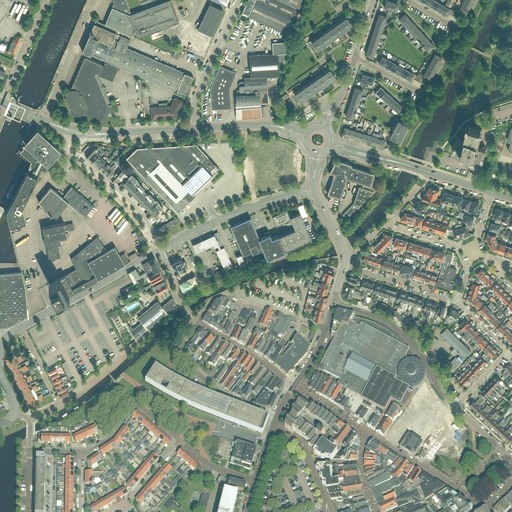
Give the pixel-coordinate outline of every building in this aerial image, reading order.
[(29,0),(28,4),(37,8),(39,4),(29,0)] [(60,39),(61,39),(61,40),(61,41),(62,41),(62,42),(63,42),(63,43),(64,43),(65,43),(66,43),(67,43),(67,42),(68,42),(68,41),(69,41),(69,40),(74,29),(86,0),(76,0),(66,26),(61,37),(61,38),(60,38),(60,39)] [(105,23),(131,35),(132,35),(134,29),(137,37),(179,22),(170,0),(167,0),(158,3),(131,14),(125,0),(111,0),(113,4),(105,23)] [(301,11),(276,0),(246,0),(241,13),(292,37),(301,11)] [(276,0),(301,11),(304,0),(276,0)] [(433,0),(430,6),(435,9),(439,3),(434,0),(433,0)] [(447,12),(448,13),(449,13),(451,10),(446,7),(447,5),(448,5),(450,1),(449,0),(446,0),(444,5),(444,6),(440,12),(445,15),(447,12)] [(464,0),(461,5),(468,9),(471,4),(464,0)] [(392,2),(389,9),(395,11),(398,4),(392,2)] [(435,9),(440,12),(444,6),(444,5),(439,3),(435,9)] [(28,4),(26,9),(35,13),(37,8),(28,4)] [(197,30),(211,36),(223,10),(209,4),(197,30)] [(461,5),(459,10),(462,12),(465,14),(468,9),(461,5)] [(26,9),(24,13),(33,17),(35,13),(26,9)] [(453,9),(450,14),(458,19),(462,12),(459,10),(458,10),(457,11),(453,9)] [(24,13),(22,18),(31,22),(33,17),(24,13)] [(378,14),(377,20),(384,22),(386,14),(382,13),(381,15),(378,14)] [(397,18),(403,24),(408,19),(404,14),(402,16),(401,15),(397,18)] [(346,17),(311,42),(312,43),(313,45),(314,47),(315,48),(317,50),(352,25),(346,17)] [(22,18),(20,22),(29,26),(31,22),(22,18)] [(403,24),(407,28),(412,23),(408,19),(403,24)] [(95,20),(82,51),(109,63),(109,62),(185,95),(193,77),(126,48),(131,35),(105,23),(105,24),(95,20)] [(20,22),(18,27),(27,31),(29,26),(20,22)] [(407,28),(411,33),(416,28),(412,23),(407,28)] [(18,27),(16,31),(25,35),(27,31),(18,27)] [(411,33),(415,37),(420,32),(416,28),(411,33)] [(415,37),(419,41),(424,37),(420,32),(415,37)] [(419,41),(423,46),(428,41),(424,37),(419,41)] [(428,41),(423,46),(428,52),(432,49),(430,47),(432,46),(428,41)] [(11,42),(9,47),(18,51),(20,46),(11,42)] [(239,95),(236,95),(235,95),(236,104),(259,103),(268,102),(268,94),(267,94),(266,77),(279,76),(278,62),(284,62),(287,53),(289,44),(284,42),(272,43),(273,54),(249,55),(250,77),(244,78),(244,82),(240,82),(238,88),(238,90),(239,95)] [(9,47),(7,51),(17,55),(18,51),(9,47)] [(177,47),(172,58),(178,60),(182,50),(177,47)] [(374,51),(367,48),(366,54),(368,55),(368,57),(372,58),(374,51)] [(7,51),(5,56),(15,60),(17,55),(7,51)] [(435,54),(432,60),(438,63),(441,58),(435,54)] [(378,63),(384,66),(387,60),(380,56),(378,59),(380,60),(378,63)] [(67,96),(67,97),(67,98),(67,99),(66,100),(70,110),(71,109),(72,110),(73,111),(74,112),(75,113),(76,113),(77,113),(78,113),(79,113),(80,113),(81,112),(82,111),(83,110),(83,109),(84,109),(85,109),(83,115),(95,119),(96,117),(103,119),(108,105),(96,76),(95,75),(95,73),(98,75),(103,65),(84,57),(71,87),(76,90),(76,91),(75,90),(74,90),(73,90),(72,90),(71,91),(70,91),(69,92),(68,93),(67,95),(67,96)] [(384,66),(389,69),(393,62),(387,60),(384,66)] [(432,60),(429,65),(435,68),(438,63),(432,60)] [(389,69),(394,72),(398,65),(393,62),(389,69)] [(394,72),(400,74),(403,68),(398,65),(394,72)] [(429,65),(426,70),(432,74),(435,68),(429,65)] [(211,89),(212,108),(230,107),(229,88),(235,73),(220,67),(211,89)] [(400,74),(405,77),(408,71),(403,68),(400,74)] [(330,69),(294,94),(295,96),(296,97),(297,99),(298,100),(300,102),(335,77),(330,69)] [(426,70),(423,75),(426,77),(430,79),(432,74),(426,70)] [(412,78),(413,78),(413,79),(415,75),(408,71),(405,77),(410,80),(412,78)] [(360,80),(366,82),(368,75),(363,74),(360,80)] [(418,74),(415,79),(423,84),(426,77),(423,75),(422,74),(422,75),(421,76),(418,74)] [(368,75),(366,82),(372,84),(374,77),(368,75)] [(355,87),(353,93),(360,95),(363,88),(362,87),(358,86),(358,88),(355,87)] [(374,91),(380,96),(385,91),(380,87),(378,89),(377,87),(374,91)] [(380,96),(384,100),(389,95),(385,91),(380,96)] [(353,93),(351,99),(358,101),(360,95),(353,93)] [(384,100),(389,104),(394,99),(389,95),(384,100)] [(158,107),(151,107),(152,119),(176,117),(182,101),(174,98),(171,106),(167,106),(167,102),(158,103),(158,107)] [(351,99),(349,104),(356,107),(358,101),(351,99)] [(389,104),(393,108),(398,103),(394,99),(389,104)] [(398,103),(393,108),(399,114),(402,111),(401,109),(403,107),(398,103)] [(349,104),(347,110),(355,112),(356,107),(349,104)] [(236,114),(237,120),(262,118),(262,113),(261,107),(236,109),(236,114)] [(355,112),(347,110),(345,116),(353,118),(355,112)] [(407,125),(398,120),(394,126),(393,130),(389,136),(399,141),(402,134),(404,131),(407,125)] [(454,143),(452,150),(460,152),(460,154),(474,159),(475,157),(479,158),(483,160),(485,153),(484,152),(486,148),(483,147),(476,145),(477,142),(478,142),(482,129),(475,127),(474,128),(466,125),(464,133),(465,134),(463,138),(465,138),(464,141),(457,138),(455,143),(454,143)] [(342,134),(348,136),(350,129),(349,129),(342,126),(341,131),(343,131),(342,134)] [(25,221),(22,207),(37,176),(38,177),(42,167),(44,168),(44,166),(46,163),(47,164),(60,150),(42,133),(37,129),(24,143),(26,145),(20,152),(31,162),(6,212),(10,224),(10,226),(15,225),(16,227),(21,225),(21,223),(25,221)] [(379,138),(376,145),(382,147),(384,140),(381,139),(384,130),(381,129),(378,138),(379,138)] [(272,143),(272,144),(249,141),(247,142),(248,146),(247,150),(248,153),(252,153),(255,153),(255,155),(255,158),(257,157),(263,158),(255,160),(259,160),(260,160),(260,162),(263,161),(265,167),(269,168),(271,154),(274,153),(272,143)] [(143,176),(177,212),(189,201),(184,195),(215,165),(196,144),(178,145),(137,148),(126,158),(143,176)] [(99,149),(102,146),(99,145),(96,148),(93,145),(85,155),(89,158),(95,152),(96,150),(97,151),(99,149)] [(289,151),(275,150),(273,178),(254,176),(253,188),(276,190),(277,184),(297,186),(298,176),(284,175),(286,152),(297,153),(297,147),(289,146),(289,151)] [(89,158),(93,162),(99,155),(95,152),(89,158)] [(93,162),(96,165),(102,159),(99,155),(93,162)] [(118,158),(114,162),(119,166),(122,162),(118,158)] [(96,165),(100,169),(106,162),(102,159),(96,165)] [(326,185),(323,195),(359,206),(368,179),(380,183),(384,173),(341,160),(333,187),(326,185)] [(100,169),(103,171),(109,165),(106,162),(100,169)] [(103,171),(107,175),(113,168),(115,165),(114,164),(112,167),(109,165),(103,171)] [(107,175),(111,178),(117,172),(116,171),(113,168),(107,175)] [(111,178),(114,182),(124,171),(120,168),(116,171),(117,172),(111,178)] [(122,182),(122,183),(118,186),(123,191),(127,187),(128,189),(132,193),(143,205),(143,204),(147,209),(149,210),(145,214),(150,219),(159,210),(159,211),(163,207),(159,202),(156,199),(154,200),(155,199),(149,193),(148,194),(143,189),(144,188),(138,182),(137,183),(137,182),(139,180),(137,178),(132,173),(122,182)] [(41,207),(49,214),(49,217),(56,217),(68,202),(85,216),(93,206),(71,187),(63,197),(50,187),(38,201),(43,205),(41,207)] [(424,193),(422,200),(438,205),(440,198),(436,197),(439,190),(430,187),(429,189),(428,189),(426,194),(424,193)] [(442,201),(447,203),(450,194),(444,192),(442,201)] [(447,203),(454,205),(456,196),(450,194),(447,203)] [(462,197),(457,195),(456,196),(454,205),(459,207),(462,197)] [(461,207),(467,209),(470,200),(464,198),(461,207)] [(427,208),(425,206),(424,207),(418,200),(413,205),(420,211),(422,208),(424,211),(427,208)] [(467,214),(470,215),(471,211),(475,212),(479,202),(475,201),(475,202),(472,200),(469,210),(468,209),(467,214)] [(304,206),(298,208),(302,216),(307,214),(304,206)] [(495,219),(494,223),(499,224),(500,222),(500,220),(499,219),(503,210),(496,208),(494,217),(497,218),(497,220),(495,219)] [(246,220),(231,226),(243,254),(248,251),(249,254),(247,255),(250,262),(265,255),(267,258),(285,251),(284,249),(310,238),(299,212),(293,214),(290,209),(272,217),(276,226),(291,220),(294,228),(278,235),(271,238),(269,233),(258,238),(250,218),(246,220)] [(501,221),(503,222),(504,221),(507,222),(510,213),(504,211),(501,220),(501,221)] [(401,220),(408,222),(411,214),(405,212),(404,216),(402,215),(401,220)] [(417,216),(415,224),(421,226),(423,218),(419,217),(421,212),(419,212),(417,216)] [(411,214),(408,222),(414,224),(416,216),(411,214)] [(463,220),(472,223),(473,217),(465,214),(463,220)] [(155,230),(157,234),(164,230),(180,221),(177,217),(162,225),(162,226),(155,230)] [(458,225),(461,235),(468,233),(466,226),(462,227),(461,224),(462,221),(451,217),(450,220),(453,221),(457,223),(458,225)] [(423,227),(428,229),(431,219),(429,218),(428,220),(426,219),(423,227)] [(430,230),(433,231),(436,222),(433,221),(434,219),(431,219),(428,229),(428,228),(430,229),(430,230)] [(42,227),(45,240),(44,240),(45,246),(46,246),(49,260),(55,259),(54,258),(61,257),(58,245),(61,244),(60,238),(67,236),(66,231),(74,229),(72,223),(64,224),(64,222),(42,227)] [(437,231),(439,232),(441,224),(436,222),(433,231),(436,232),(437,231)] [(499,224),(494,223),(492,223),(490,229),(499,232),(501,225),(499,224)] [(441,224),(439,232),(441,233),(444,234),(445,234),(447,226),(441,224)] [(461,235),(458,225),(455,225),(456,228),(453,230),(455,237),(461,235)] [(486,238),(489,243),(497,239),(496,237),(496,235),(493,234),(494,231),(490,230),(489,232),(488,232),(486,238)] [(194,247),(196,252),(213,244),(215,250),(218,256),(224,268),(215,271),(218,276),(231,270),(230,267),(233,266),(224,248),(225,247),(218,232),(208,236),(209,236),(192,244),(194,247)] [(383,236),(381,238),(387,244),(391,240),(392,236),(384,233),(383,236)] [(92,241),(80,251),(86,261),(106,249),(97,237),(92,241)] [(396,249),(399,250),(402,239),(400,238),(397,237),(396,237),(393,246),(397,247),(396,249)] [(381,238),(377,242),(387,252),(388,253),(389,251),(385,246),(387,244),(381,238)] [(398,252),(397,255),(399,255),(402,248),(405,249),(408,241),(407,240),(405,239),(404,240),(402,239),(399,250),(398,252)] [(492,249),(498,251),(500,243),(498,242),(497,239),(489,243),(492,249)] [(407,250),(412,251),(415,243),(413,242),(410,241),(409,241),(407,250)] [(500,243),(498,251),(504,253),(506,245),(503,244),(504,242),(501,241),(500,243)] [(373,246),(377,250),(379,253),(382,250),(385,253),(387,252),(377,242),(373,246)] [(412,251),(418,253),(421,244),(418,243),(417,244),(415,243),(412,251)] [(420,260),(422,261),(423,255),(426,247),(424,246),(424,245),(421,244),(418,253),(421,254),(420,260)] [(88,262),(98,279),(129,261),(124,253),(120,255),(114,246),(88,262)] [(423,255),(422,261),(424,261),(426,256),(429,257),(432,248),(431,248),(426,246),(426,247),(423,255)] [(434,258),(437,259),(440,250),(437,250),(436,250),(433,249),(431,257),(430,261),(432,262),(434,258)] [(442,269),(444,262),(446,258),(446,257),(444,257),(445,253),(442,252),(442,251),(440,250),(437,259),(440,260),(438,264),(441,265),(440,268),(442,269)] [(86,261),(80,251),(70,259),(76,268),(64,275),(72,288),(67,291),(59,277),(49,283),(59,301),(77,291),(97,280),(86,261)] [(368,262),(374,264),(376,256),(377,253),(372,252),(372,251),(372,252),(371,254),(368,262)] [(363,260),(368,262),(371,254),(365,252),(363,260)] [(446,258),(444,262),(442,269),(439,278),(437,284),(446,288),(451,289),(453,283),(455,280),(453,279),(456,269),(449,267),(452,255),(447,254),(446,257),(446,258)] [(381,266),(387,268),(391,256),(389,255),(387,260),(384,258),(381,266)] [(376,256),(374,264),(379,266),(382,258),(376,256)] [(395,262),(392,270),(398,272),(400,264),(397,263),(399,256),(397,256),(395,262)] [(147,276),(148,276),(154,272),(160,269),(154,258),(148,261),(142,264),(147,276)] [(187,267),(188,266),(187,264),(186,264),(185,261),(184,261),(181,262),(180,259),(170,263),(170,264),(175,274),(186,269),(188,268),(187,267)] [(413,277),(418,279),(421,270),(423,264),(421,263),(419,270),(416,269),(413,277)] [(400,272),(405,274),(408,266),(402,264),(400,272)] [(408,266),(405,274),(411,276),(414,268),(408,266)] [(135,268),(127,273),(130,279),(133,284),(141,279),(135,268)] [(320,269),(319,272),(320,273),(332,277),(333,271),(325,268),(324,271),(320,269)] [(476,281),(486,272),(482,268),(479,270),(475,273),(478,276),(476,278),(474,277),(473,280),(476,281)] [(148,276),(152,283),(163,277),(160,269),(154,272),(148,276)] [(418,279),(424,280),(427,272),(421,270),(418,279)] [(25,287),(21,271),(0,273),(0,326),(7,326),(27,316),(25,287)] [(482,280),(484,282),(490,276),(486,272),(476,281),(478,283),(480,281),(482,280)] [(332,277),(320,273),(319,275),(322,276),(321,279),(329,282),(329,281),(330,281),(332,277)] [(432,274),(429,282),(435,284),(437,276),(432,274)] [(350,275),(348,281),(353,283),(352,285),(355,286),(358,278),(350,275)] [(186,280),(180,283),(183,291),(190,288),(192,287),(192,286),(197,284),(194,276),(186,280)] [(490,276),(484,282),(488,287),(494,281),(490,276)] [(124,277),(87,293),(89,298),(127,282),(124,277)] [(152,283),(154,288),(166,282),(163,277),(152,283)] [(314,282),(313,284),(328,289),(329,284),(329,283),(321,280),(320,284),(314,282)] [(363,289),(361,295),(364,296),(366,290),(369,281),(363,280),(360,288),(363,289)] [(366,290),(364,296),(362,304),(368,306),(369,302),(367,301),(366,299),(369,291),(372,291),(374,283),(369,281),(366,290)] [(166,282),(154,288),(157,293),(168,286),(166,282)] [(472,282),(470,288),(479,291),(481,285),(472,282)] [(489,288),(494,292),(500,286),(496,282),(489,288)] [(328,289),(313,284),(312,287),(318,289),(317,292),(325,295),(325,294),(326,294),(328,289)] [(354,290),(355,287),(347,284),(345,290),(353,293),(357,294),(358,291),(354,290)] [(379,294),(382,285),(376,284),(373,292),(376,293),(376,294),(374,299),(372,299),(370,304),(375,305),(379,294)] [(387,287),(382,285),(379,294),(382,295),(381,298),(383,299),(384,296),(387,287)] [(494,292),(497,296),(504,290),(500,286),(494,292)] [(393,289),(387,287),(384,296),(383,299),(389,300),(393,289)] [(398,291),(393,289),(389,300),(391,301),(392,298),(395,299),(398,291)] [(353,293),(345,290),(343,295),(351,298),(352,295),(362,298),(362,296),(361,295),(353,293)] [(501,300),(507,294),(504,290),(497,296),(499,298),(496,302),(498,304),(501,300)] [(399,307),(401,308),(406,293),(400,292),(398,300),(401,301),(399,307)] [(406,302),(409,304),(412,295),(406,293),(401,308),(404,309),(406,302)] [(467,299),(472,304),(479,298),(477,296),(469,293),(467,299)] [(308,295),(307,297),(312,299),(326,303),(328,297),(319,294),(319,295),(317,294),(316,297),(308,295)] [(511,298),(507,294),(501,300),(498,304),(497,304),(499,306),(503,302),(505,304),(511,298)] [(411,313),(413,313),(418,297),(412,295),(409,304),(413,305),(411,313)] [(135,339),(176,305),(172,297),(161,306),(157,301),(137,317),(141,322),(133,329),(130,326),(128,327),(130,331),(130,330),(135,339)] [(418,297),(413,313),(415,314),(417,306),(421,307),(424,299),(418,297)] [(479,298),(472,304),(477,309),(483,302),(479,298)] [(210,327),(217,331),(223,320),(222,319),(223,317),(221,316),(226,308),(229,303),(223,299),(215,302),(207,314),(206,316),(202,321),(202,322),(210,327)] [(326,303),(312,299),(311,301),(317,303),(316,306),(324,309),(326,303)] [(428,316),(432,302),(426,300),(424,308),(427,309),(426,314),(425,314),(424,316),(427,317),(428,316)] [(438,304),(432,302),(428,316),(430,317),(432,311),(435,312),(438,304)] [(494,304),(492,302),(487,306),(485,304),(479,310),(483,315),(489,308),(494,304)] [(30,313),(38,309),(36,304),(28,308),(30,313)] [(434,318),(436,319),(437,316),(438,317),(439,315),(439,314),(443,315),(446,306),(440,304),(438,311),(437,311),(436,313),(434,318)] [(489,308),(483,315),(487,318),(493,312),(491,310),(495,305),(494,304),(489,308)] [(315,307),(314,313),(322,315),(323,310),(315,307)] [(217,331),(220,333),(227,320),(232,312),(230,311),(230,310),(226,308),(221,316),(223,317),(222,319),(223,320),(217,331)] [(452,320),(453,320),(459,313),(458,312),(456,310),(455,309),(453,308),(452,308),(451,308),(448,317),(449,317),(450,318),(451,318),(452,319),(452,320)] [(266,309),(264,314),(273,318),(275,315),(272,314),(273,312),(266,309)] [(247,324),(238,343),(244,346),(256,320),(255,319),(257,316),(245,310),(244,311),(242,311),(239,319),(239,320),(247,324)] [(487,318),(491,322),(501,313),(499,311),(496,315),(493,312),(487,318)] [(227,320),(220,333),(225,336),(225,335),(228,336),(233,327),(230,325),(231,324),(230,324),(235,314),(232,312),(227,320)] [(501,313),(491,322),(495,327),(501,320),(498,318),(503,313),(502,312),(501,313)] [(367,426),(374,431),(392,402),(405,410),(409,402),(414,393),(410,391),(410,390),(410,389),(417,387),(418,387),(419,386),(420,385),(421,385),(415,379),(415,378),(416,378),(416,377),(416,376),(416,375),(416,374),(415,373),(414,372),(413,371),(412,371),(411,371),(410,371),(410,372),(409,372),(408,373),(406,371),(403,367),(402,366),(414,357),(409,351),(404,345),(398,339),(391,335),(384,330),(377,327),(370,323),(362,321),(354,319),(355,317),(338,313),(327,354),(328,354),(319,370),(340,382),(340,383),(345,386),(342,392),(346,395),(347,395),(339,408),(344,411),(345,409),(348,410),(351,412),(350,414),(355,418),(362,423),(363,422),(368,426),(367,426)] [(398,317),(398,320),(404,322),(406,314),(403,313),(402,316),(399,315),(398,317)] [(259,355),(263,358),(270,347),(279,334),(283,327),(285,322),(284,321),(285,317),(282,315),(279,320),(277,325),(275,327),(274,329),(273,332),(272,334),(261,352),(259,355)] [(270,347),(263,358),(268,361),(273,365),(283,350),(289,341),(283,337),(286,332),(286,333),(291,323),(296,325),(297,322),(298,322),(293,320),(287,318),(285,317),(284,321),(285,322),(283,327),(279,334),(270,347)] [(262,318),(260,322),(270,326),(270,324),(268,323),(269,321),(262,318)] [(469,324),(465,319),(458,325),(461,327),(457,331),(459,333),(463,330),(470,324),(469,324)] [(231,339),(238,343),(247,324),(239,320),(231,339)] [(496,328),(501,332),(507,326),(502,322),(496,328)] [(470,324),(463,330),(466,333),(462,336),(464,338),(474,328),(470,324)] [(501,332),(505,336),(511,330),(507,326),(501,332)] [(470,350),(447,327),(441,334),(455,347),(449,354),(452,357),(458,351),(464,356),(467,353),(468,355),(471,352),(470,350)] [(275,367),(286,377),(287,377),(290,373),(291,373),(292,373),(293,373),(294,372),(294,371),(294,370),(293,370),(306,355),(317,331),(315,330),(311,328),(315,330),(317,332),(310,346),(309,347),(297,336),(291,345),(289,343),(274,366),(275,366),(275,367)] [(478,333),(474,328),(464,338),(466,340),(470,337),(472,339),(478,333)] [(193,338),(189,343),(193,347),(198,340),(202,342),(208,334),(200,329),(193,338)] [(260,339),(262,335),(263,336),(264,334),(257,329),(253,336),(259,339),(260,339)] [(253,352),(259,355),(261,352),(272,334),(268,332),(267,330),(264,334),(263,336),(261,340),(261,339),(255,350),(253,352)] [(474,348),(477,344),(483,338),(479,333),(473,339),(476,342),(472,346),(474,348)] [(198,349),(203,352),(207,346),(209,347),(215,338),(209,334),(198,349)] [(255,350),(261,339),(260,339),(259,339),(253,336),(247,348),(253,352),(255,350)] [(477,344),(482,348),(488,342),(483,338),(477,344)] [(222,342),(216,339),(205,354),(212,358),(208,364),(214,368),(220,360),(223,362),(233,349),(223,343),(222,342)] [(184,349),(185,349),(190,353),(190,354),(195,348),(189,343),(184,349)] [(481,355),(483,357),(493,347),(489,343),(482,349),(485,351),(481,355)] [(493,347),(483,357),(487,361),(491,357),(494,360),(498,356),(495,353),(497,351),(493,347)] [(228,360),(232,363),(239,353),(235,350),(228,360)] [(247,357),(241,354),(231,368),(219,385),(225,389),(224,390),(227,392),(235,383),(231,380),(247,357)] [(479,358),(477,360),(483,366),(487,362),(481,357),(478,354),(477,356),(479,358)] [(5,359),(8,364),(15,360),(13,355),(5,359)] [(251,360),(247,357),(231,380),(235,383),(243,371),(251,360)] [(447,366),(452,371),(461,362),(456,357),(447,366)] [(476,362),(474,364),(480,370),(483,366),(477,360),(475,358),(473,359),(476,362)] [(8,364),(10,369),(18,365),(15,360),(8,364)] [(254,363),(251,360),(243,371),(245,373),(241,379),(243,380),(254,363)] [(249,376),(251,377),(251,378),(253,379),(261,368),(254,363),(243,380),(245,382),(249,376)] [(480,370),(474,364),(472,366),(469,363),(468,365),(477,373),(480,370)] [(503,376),(511,366),(508,363),(504,367),(506,369),(501,374),(503,376)] [(20,370),(22,369),(26,367),(25,365),(19,368),(18,365),(10,369),(13,374),(20,370)] [(55,367),(47,371),(49,375),(62,369),(59,365),(58,365),(60,368),(59,369),(59,368),(56,369),(55,367)] [(467,366),(463,369),(464,370),(472,378),(476,374),(467,366)] [(511,375),(511,374),(511,366),(503,376),(505,377),(509,373),(511,375)] [(213,381),(218,384),(227,370),(223,367),(213,381)] [(254,388),(266,372),(261,368),(253,379),(251,378),(247,383),(249,384),(254,388)] [(62,369),(49,375),(52,379),(59,375),(58,372),(60,371),(61,371),(62,372),(63,371),(62,369)] [(218,418),(261,435),(267,419),(206,396),(200,393),(195,391),(190,388),(187,387),(182,385),(178,382),(174,380),(170,378),(166,376),(164,375),(162,373),(155,369),(146,383),(156,389),(161,392),(166,395),(171,398),(176,400),(180,403),(185,405),(189,407),(194,409),(199,411),(203,413),(213,416),(218,418)] [(462,371),(460,373),(463,376),(469,382),(472,378),(464,370),(463,369),(461,370),(462,371)] [(13,374),(15,379),(23,375),(20,370),(13,374)] [(271,377),(266,372),(254,388),(245,400),(248,401),(253,394),(256,396),(262,388),(264,389),(254,404),(271,409),(283,385),(279,383),(271,377)] [(460,373),(457,376),(466,385),(469,382),(463,376),(460,373)] [(316,394),(324,398),(333,383),(335,380),(330,378),(329,380),(321,376),(320,377),(315,374),(310,383),(312,384),(309,389),(313,391),(312,391),(316,393),(316,394)] [(15,379),(18,384),(25,380),(23,375),(15,379)] [(60,376),(52,380),(54,384),(67,377),(66,375),(61,378),(60,376)] [(496,376),(492,380),(502,388),(503,387),(499,382),(501,380),(496,376)] [(67,377),(54,384),(56,388),(64,384),(63,382),(66,380),(67,382),(69,382),(67,377)] [(18,384),(20,389),(28,385),(25,380),(18,384)] [(232,394),(242,382),(239,380),(229,391),(232,394)] [(324,398),(329,401),(339,383),(337,382),(335,380),(333,383),(324,398)] [(492,380),(489,383),(493,388),(495,386),(500,390),(502,388),(492,380)] [(64,385),(57,389),(59,393),(72,387),(70,383),(68,384),(69,386),(68,387),(66,388),(64,385)] [(343,399),(346,395),(342,392),(345,386),(340,383),(339,383),(329,401),(338,407),(343,399)] [(489,383),(485,387),(495,396),(496,394),(492,390),(493,388),(489,383)] [(237,389),(232,394),(234,395),(241,398),(245,400),(254,388),(249,384),(242,394),(237,389)] [(20,389),(23,393),(30,390),(28,385),(20,389)] [(72,387),(59,393),(60,396),(61,398),(66,395),(69,393),(67,391),(70,389),(70,390),(73,388),(72,387)] [(495,396),(485,387),(481,391),(486,396),(488,393),(493,398),(495,396)] [(23,393),(25,398),(33,394),(30,390),(23,393)] [(25,398),(28,403),(35,399),(33,394),(25,398)] [(469,404),(473,408),(482,399),(480,397),(476,402),(473,400),(469,404)] [(35,399),(28,403),(30,408),(38,405),(35,399)] [(482,399),(473,408),(477,412),(481,407),(479,405),(483,400),(482,399)] [(288,424),(285,428),(292,433),(294,431),(297,434),(310,444),(308,446),(315,451),(326,437),(331,431),(337,423),(334,420),(334,419),(330,416),(329,416),(325,413),(321,410),(321,411),(317,408),(316,409),(312,406),(310,408),(301,401),(292,412),(294,414),(287,423),(288,424)] [(477,412),(481,415),(489,406),(488,404),(483,409),(481,407),(477,412)] [(481,415),(485,419),(489,414),(487,412),(491,408),(489,406),(481,415)] [(384,437),(392,425),(394,423),(399,417),(401,416),(403,413),(393,407),(385,420),(376,433),(384,437)] [(485,419),(488,422),(497,413),(495,411),(491,416),(489,414),(485,419)] [(136,412),(132,417),(135,419),(133,421),(135,423),(136,421),(141,416),(136,412)] [(488,422),(492,426),(497,421),(495,419),(499,415),(497,413),(488,422)] [(136,421),(141,425),(145,420),(141,416),(136,421)] [(492,426),(496,430),(505,420),(503,418),(499,423),(497,421),(492,426)] [(143,427),(145,428),(150,423),(145,420),(141,425),(143,427)] [(496,430),(500,433),(504,428),(502,427),(507,422),(505,420),(496,430)] [(333,442),(338,437),(337,437),(345,427),(338,422),(338,423),(337,423),(331,431),(331,432),(326,437),(333,442)] [(145,428),(150,432),(154,427),(150,423),(145,428)] [(500,433),(504,437),(511,427),(511,426),(506,430),(504,428),(500,433)] [(124,427),(120,432),(128,438),(129,436),(127,434),(129,432),(124,428),(124,427)] [(150,432),(154,436),(158,431),(154,427),(150,432)] [(333,442),(332,444),(339,450),(342,447),(352,433),(345,428),(338,437),(333,442)] [(154,436),(158,439),(163,434),(158,431),(154,436)] [(120,432),(117,437),(122,441),(124,438),(126,440),(128,438),(120,432)] [(358,437),(352,433),(342,447),(346,451),(349,452),(349,451),(353,445),(359,448),(359,439),(357,438),(358,437)] [(161,445),(163,443),(167,438),(163,434),(158,439),(161,442),(159,444),(161,445)] [(423,444),(409,434),(400,448),(414,458),(423,444)] [(117,437),(113,441),(118,446),(122,441),(117,437)] [(316,451),(314,453),(318,457),(321,459),(325,459),(325,460),(332,460),(339,450),(332,444),(333,442),(326,437),(316,451)] [(424,444),(414,458),(421,463),(427,455),(434,447),(441,451),(444,447),(438,442),(431,437),(425,444),(424,445),(424,444)] [(167,438),(163,443),(167,447),(172,442),(167,438)] [(113,441),(108,445),(112,450),(118,446),(113,441)] [(372,449),(384,458),(385,457),(388,452),(382,448),(373,442),(369,447),(372,449)] [(256,451),(236,444),(230,464),(250,470),(256,451)] [(108,445),(104,448),(107,453),(112,450),(108,445)] [(366,450),(383,461),(383,460),(384,458),(372,449),(369,447),(368,448),(366,450)] [(107,453),(104,448),(99,451),(102,457),(107,453)] [(345,461),(348,461),(350,455),(358,458),(359,452),(356,451),(350,449),(349,451),(349,452),(348,454),(345,461)] [(177,455),(181,459),(186,454),(181,450),(177,455)] [(382,466),(382,465),(383,461),(366,450),(365,456),(365,458),(365,461),(376,462),(381,462),(380,466),(382,466)] [(341,461),(343,454),(343,455),(344,454),(340,451),(333,460),(341,461)] [(392,467),(399,459),(391,454),(388,452),(385,457),(384,458),(383,460),(383,461),(382,465),(382,466),(382,469),(383,469),(384,471),(386,473),(388,471),(389,474),(391,475),(393,473),(389,469),(390,468),(392,467)] [(153,454),(149,459),(154,463),(158,459),(153,454)] [(181,459),(185,463),(190,458),(186,454),(181,459)] [(98,455),(93,458),(96,464),(101,460),(98,455)] [(44,511),(46,456),(36,456),(34,511),(44,511)] [(96,464),(93,458),(88,461),(91,467),(96,464)] [(185,463),(190,467),(194,461),(190,458),(185,463)] [(149,459),(145,463),(151,468),(154,463),(149,459)] [(392,467),(390,468),(393,472),(396,470),(403,462),(403,461),(399,459),(392,467)] [(194,461),(190,467),(194,470),(199,465),(194,461)] [(409,465),(404,462),(394,474),(394,475),(391,476),(389,478),(391,483),(398,480),(400,483),(405,481),(407,478),(408,476),(404,473),(409,465)] [(145,463),(142,468),(147,472),(151,468),(145,463)] [(349,465),(339,466),(339,473),(345,473),(358,470),(357,464),(349,465)] [(166,465),(162,470),(167,474),(171,470),(166,465)] [(414,468),(409,465),(404,473),(408,476),(414,468)] [(333,467),(334,482),(340,481),(344,480),(359,477),(358,471),(345,473),(339,473),(339,466),(338,466),(333,467)] [(317,468),(327,492),(341,489),(340,481),(334,482),(333,482),(332,467),(328,467),(317,468)] [(142,468),(138,472),(143,476),(147,472),(142,468)] [(374,474),(367,478),(368,483),(386,474),(385,473),(386,473),(384,471),(383,469),(382,469),(377,470),(375,471),(373,472),(374,474)] [(422,473),(415,469),(407,483),(411,487),(413,487),(414,486),(414,485),(422,473)] [(162,470),(158,474),(163,479),(166,476),(167,478),(169,476),(167,474),(162,470)] [(138,472),(134,476),(139,481),(143,476),(138,472)] [(409,494),(417,491),(417,490),(427,486),(430,487),(437,483),(422,473),(414,485),(414,486),(413,487),(411,487),(407,483),(407,482),(403,486),(402,485),(401,485),(390,490),(391,491),(383,495),(383,496),(375,500),(378,508),(397,500),(409,494)] [(158,474),(154,479),(160,483),(163,479),(158,474)] [(387,475),(369,485),(371,492),(376,490),(391,483),(389,478),(392,476),(391,475),(389,474),(387,475)] [(134,476),(130,481),(136,485),(139,481),(134,476)] [(217,483),(227,487),(227,488),(243,492),(245,485),(229,481),(220,476),(217,483)] [(340,481),(341,489),(343,489),(361,485),(359,477),(344,480),(340,481)] [(154,479),(151,483),(156,488),(158,485),(159,486),(161,484),(160,483),(154,479)] [(371,492),(375,500),(383,496),(383,495),(391,491),(390,490),(401,485),(400,484),(400,483),(398,480),(391,483),(376,490),(371,492)] [(136,485),(130,481),(126,485),(132,490),(136,485)] [(151,483),(147,487),(152,492),(156,488),(151,483)] [(415,507),(421,504),(423,503),(423,504),(426,502),(445,489),(445,488),(437,483),(430,487),(427,486),(417,490),(417,491),(409,494),(395,501),(378,509),(379,511),(391,511),(396,510),(396,511),(399,510),(399,509),(413,503),(415,507)] [(327,492),(330,498),(363,492),(361,486),(343,489),(341,489),(327,492)] [(147,487),(143,492),(148,496),(150,494),(153,497),(155,494),(152,492),(147,487)] [(124,488),(119,491),(122,497),(128,494),(124,488)] [(443,511),(448,509),(450,511),(468,511),(471,511),(471,507),(467,504),(468,503),(463,500),(459,497),(452,494),(453,493),(447,489),(443,492),(425,504),(427,507),(424,509),(415,511),(443,511)] [(119,491),(114,494),(117,500),(122,497),(119,491)] [(112,496),(109,497),(112,503),(117,500),(114,494),(113,492),(110,493),(112,496)] [(143,492),(139,496),(145,501),(147,498),(148,500),(150,497),(148,496),(143,492)] [(218,511),(232,511),(237,495),(223,492),(218,511)] [(331,502),(343,500),(364,496),(363,492),(330,498),(331,502)] [(145,501),(139,496),(135,501),(138,503),(141,505),(145,501)] [(364,496),(343,500),(344,505),(345,504),(346,505),(352,503),(352,505),(354,505),(353,505),(366,501),(364,497),(364,496)] [(109,497),(104,500),(107,506),(112,503),(109,497)] [(197,511),(205,511),(209,500),(201,498),(197,511)] [(104,500),(99,503),(102,509),(107,506),(104,500)] [(332,502),(336,511),(356,511),(368,508),(366,502),(354,505),(352,505),(352,503),(346,505),(345,504),(344,505),(343,500),(331,502),(332,502)] [(506,511),(511,507),(504,500),(493,510),(494,511),(506,511)] [(99,503),(94,506),(97,511),(102,509),(99,503)] [(391,511),(402,511),(415,507),(413,503),(399,509),(399,510),(396,511),(396,510),(391,511)]
